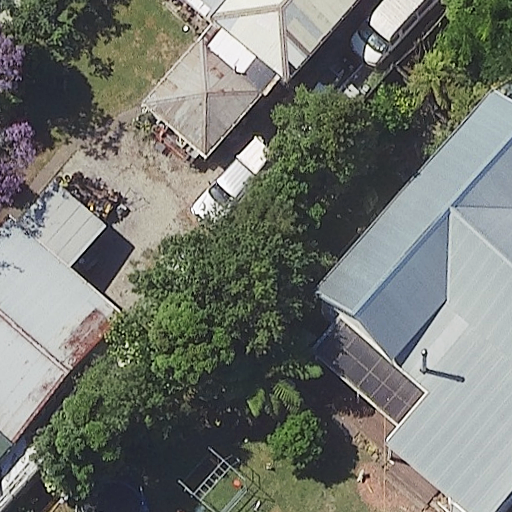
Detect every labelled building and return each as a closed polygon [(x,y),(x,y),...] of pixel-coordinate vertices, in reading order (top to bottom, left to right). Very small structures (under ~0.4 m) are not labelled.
[(211,0),(230,15),(207,42),(208,43),(276,99),(287,108),(376,0),(211,0)] [(208,43),(146,118),(214,174),(276,99),(208,43)] [(511,149),(479,123),(303,335),(384,401),(435,340),(511,403),(511,149)] [(208,228),(167,177),(114,219),(155,271),(208,228)] [(128,331),(12,234),(0,248),(0,442),(21,459),(128,331)] [(511,511),(511,405),(467,368),(381,472),(429,511),(511,511)]
